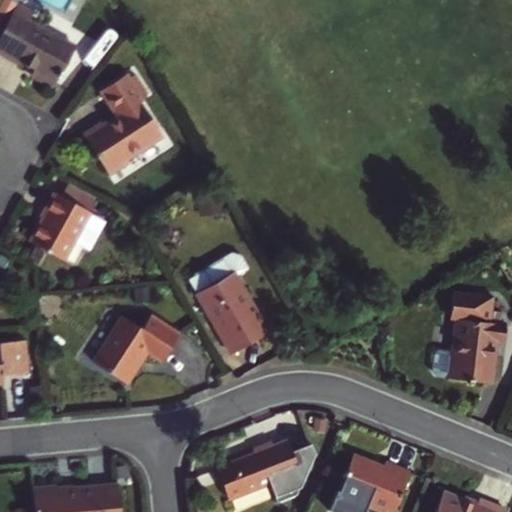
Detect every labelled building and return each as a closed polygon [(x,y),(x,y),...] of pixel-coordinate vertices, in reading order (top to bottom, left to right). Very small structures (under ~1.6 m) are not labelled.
[(29,76),(51,88),(75,44),(28,18),(31,12),(15,3),(16,0),(0,0),(0,55),(18,65),(20,62),(32,70),(29,76)] [(143,99),(126,73),(100,89),(116,114),(102,123),(101,121),(81,133),(108,175),(129,162),(126,157),(163,134),(140,101),(143,99)] [(28,241),(63,260),(74,240),(87,248),(102,219),(86,210),(94,198),(68,182),(60,195),(54,191),(28,241)] [(230,355),(266,332),(234,276),(247,268),(238,254),(228,252),(185,278),(230,355)] [(450,317),(456,318),(449,378),(491,383),(493,360),(489,359),(492,339),(502,340),(504,323),(486,321),(488,310),(492,311),(493,296),(453,292),(450,317)] [(160,361),(179,331),(150,312),(140,326),(120,315),(90,358),(125,382),(146,351),(160,361)] [(27,370),(24,338),(0,340),(0,383),(2,383),(0,373),(27,370)] [(303,457),(298,446),(284,451),(282,447),(263,454),(264,459),(218,477),(230,507),(280,486),(291,508),(308,501),(326,457),(323,449),(303,457)] [(391,511),(392,511),(409,470),(385,460),(382,465),(352,453),(333,500),(337,507),(350,511),(363,511),(365,507),(378,511),(385,511),(386,510),(391,511)] [(119,511),(117,485),(57,491),(56,486),(32,488),(33,511),(119,511)] [(502,511),(504,509),(473,496),(470,502),(436,489),(427,511),(502,511)]
